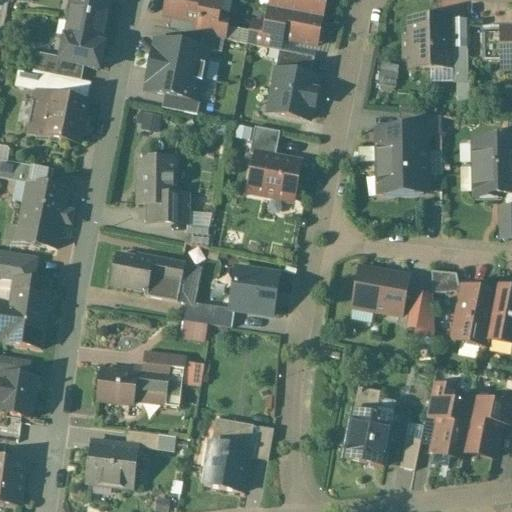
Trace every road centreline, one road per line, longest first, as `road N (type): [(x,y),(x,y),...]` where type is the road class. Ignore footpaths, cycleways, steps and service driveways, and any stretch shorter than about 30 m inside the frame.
road 1 (residential): [(137,0),(95,168),(46,511)]
road 2 (residential): [(302,511),(301,406),(323,238)]
road 3 (residential): [(323,238),(364,0)]
road 4 (residential): [(511,251),(323,238)]
road 5 (residential): [(340,511),(493,497)]
